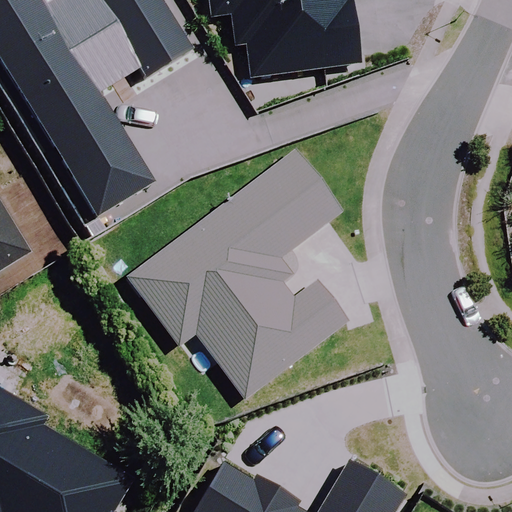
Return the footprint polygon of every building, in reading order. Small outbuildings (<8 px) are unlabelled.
[(186,53),(153,0),(0,0),(0,67),(93,217),(148,183),(93,95),(135,69),(142,80),(186,53)] [(242,45),(248,79),(356,63),(346,0),(203,0),(207,20),(228,17),(232,47),(242,45)] [(291,154),(124,282),(175,347),(191,335),(241,400),(342,322),(313,284),(289,303),(276,286),(286,277),(274,262),(337,214),(291,154)] [(0,278),(26,262),(0,219),(0,278)] [(8,408),(0,402),(0,511),(113,511),(128,490),(8,408)] [(393,511),(401,498),(345,465),(317,511),(296,511),(291,509),(293,506),(251,481),(249,484),(220,467),(192,511),(393,511)]
